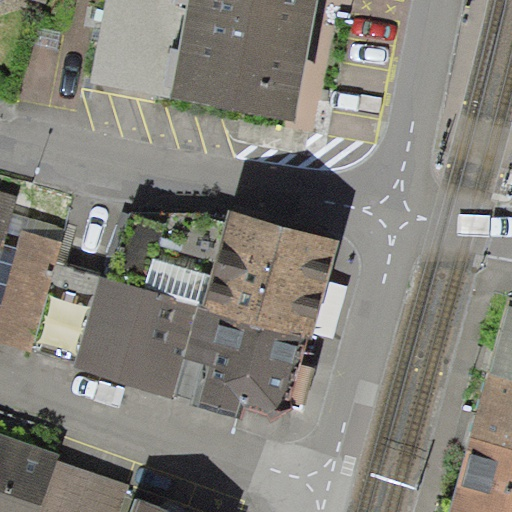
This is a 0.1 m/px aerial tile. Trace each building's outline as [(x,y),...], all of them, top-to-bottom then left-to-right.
[(189,0),(175,84),(297,106),(316,0),(189,0)] [(305,414),(356,236),(238,202),(207,306),(183,394),(283,422),(305,414)] [(207,306),(105,280),(82,367),(183,394),(207,306)] [(511,511),(511,344),(464,511),(511,511)] [(0,511),(50,511),(66,466),(0,442),(0,511)] [(203,511),(146,494),(140,511),(203,511)]
